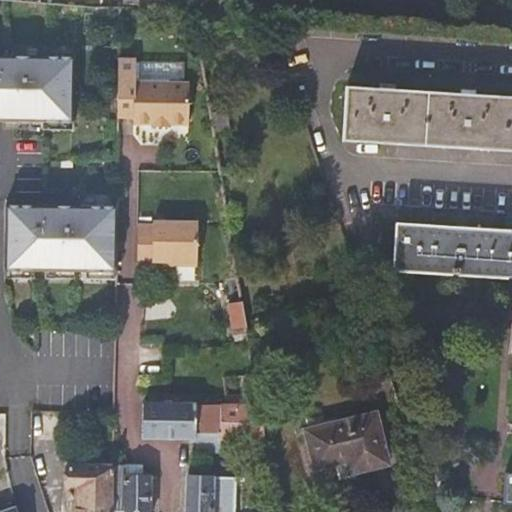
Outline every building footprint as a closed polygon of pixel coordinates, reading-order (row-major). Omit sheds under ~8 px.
[(0,117),(72,118),(73,54),(0,53),(0,117)] [(187,126),(189,85),(181,85),(182,65),(135,63),(135,61),(118,60),(117,118),(133,118),(132,124),(150,125),(150,128),(168,128),(168,125),(187,126)] [(511,96),(340,87),(336,141),(511,151),(511,96)] [(114,273),(115,208),(5,206),(3,271),(114,273)] [(138,226),(137,265),(154,265),(154,262),(196,264),(197,225),(152,223),(152,226),(138,226)] [(511,230),(398,224),(395,273),(511,280),(511,473),(508,474),(506,504),(511,503),(511,230)] [(247,327),(243,303),(229,305),(233,329),(247,327)] [(253,364),(245,365),(247,376),(243,376),(246,398),(248,407),(260,407),(253,364)] [(246,398),(226,398),(225,406),(248,407),(246,398)] [(145,404),(145,437),(196,439),(195,452),(222,453),(223,439),(224,406),(145,404)] [(248,407),(225,406),(224,406),(223,439),(265,440),(260,407),(248,407)] [(388,465),(376,413),(304,430),(313,468),(345,461),(348,474),(388,465)] [(69,466),(68,499),(74,500),(73,511),(110,511),(110,489),(111,466),(69,466)] [(446,495),(438,469),(423,473),(431,500),(446,495)] [(149,511),(151,475),(124,475),(123,490),(110,489),(110,511),(149,511)] [(235,511),(236,479),(188,477),(185,511),(235,511)]
